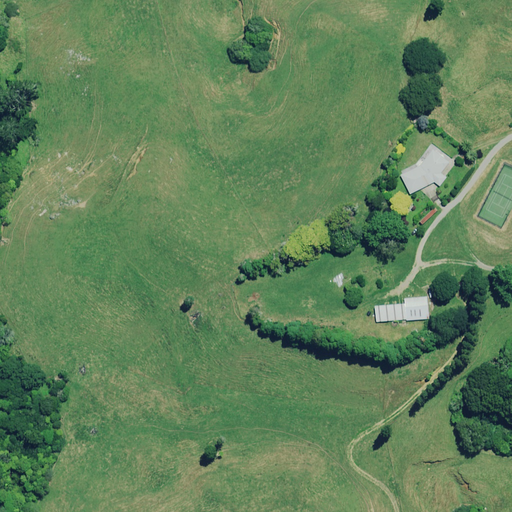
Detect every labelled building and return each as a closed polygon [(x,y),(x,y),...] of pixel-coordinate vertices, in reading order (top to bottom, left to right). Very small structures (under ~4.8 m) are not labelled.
[(441,173),(450,162),(434,149),(421,166),(401,176),(410,194),(435,182),(440,186),(447,178),(441,173)] [(437,211),(435,208),(420,222),(423,225),(437,211)] [(378,266),(381,272),(382,272),(383,276),(394,272),(390,262),(378,266)] [(434,287),(428,289),(430,298),(437,297),(434,287)] [(428,309),(427,298),(404,299),(405,305),(376,306),(377,322),(429,319),(429,309),(428,309)]
